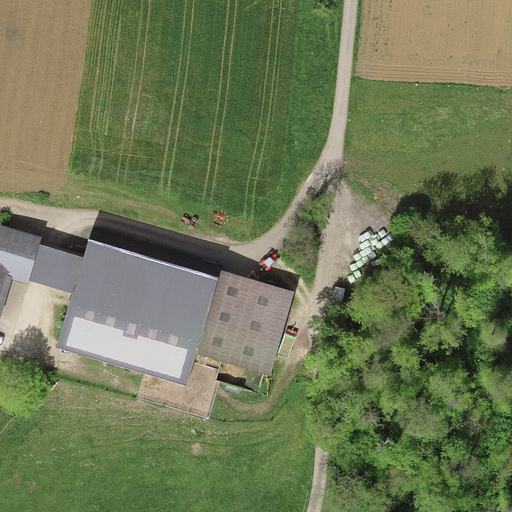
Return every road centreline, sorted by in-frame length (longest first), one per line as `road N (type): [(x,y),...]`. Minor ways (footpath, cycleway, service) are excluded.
road 1 (track): [(331,190),(259,262),(218,261),(109,227),(0,209)]
road 2 (track): [(331,190),(327,385)]
road 3 (track): [(68,220),(25,373)]
road 4 (track): [(314,511),(327,385)]
